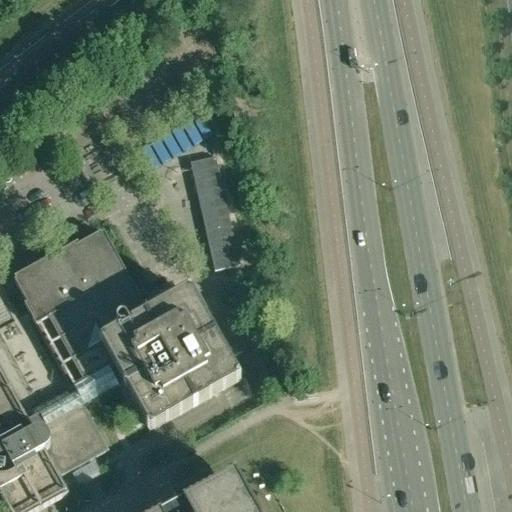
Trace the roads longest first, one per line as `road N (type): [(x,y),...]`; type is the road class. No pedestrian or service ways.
road 1 (secondary): [(464,511),(373,0)]
road 2 (secondary): [(334,0),(413,511)]
